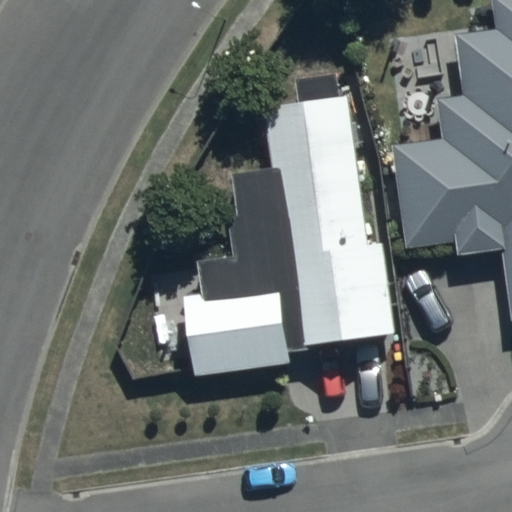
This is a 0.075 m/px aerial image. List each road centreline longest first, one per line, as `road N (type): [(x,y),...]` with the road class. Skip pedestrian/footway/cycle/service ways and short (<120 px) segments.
road 1 (residential): [(0,273),(74,111),(147,0)]
road 2 (residential): [(254,511),(511,483)]
